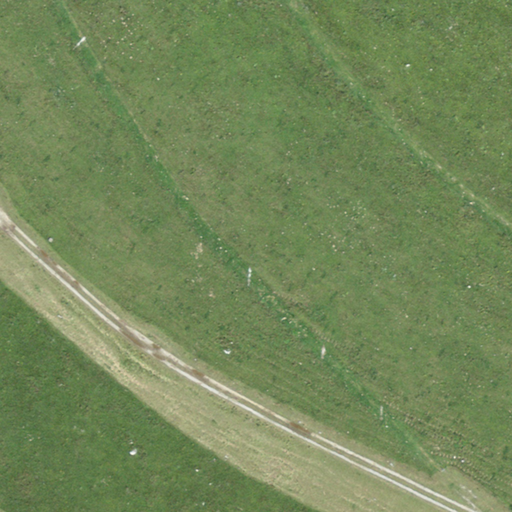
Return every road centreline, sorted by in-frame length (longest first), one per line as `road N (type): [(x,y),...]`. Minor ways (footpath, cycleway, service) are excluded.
road 1 (track): [(489,511),(317,350),(171,193),(57,0)]
road 2 (track): [(465,511),(143,342),(0,215)]
road 3 (track): [(511,229),(416,150),(285,0)]
